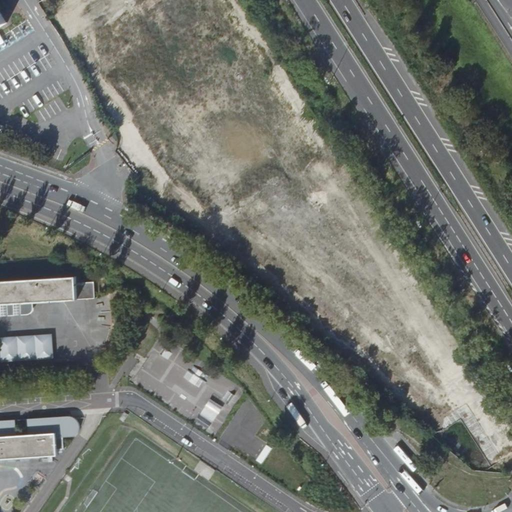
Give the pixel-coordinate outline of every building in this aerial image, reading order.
[(0,303),(33,302),(95,298),(94,281),(77,282),(77,276),(0,280),(0,303)] [(33,302),(0,303),(0,315),(28,314),(28,312),(32,308),(34,308),(33,302)] [(0,338),(1,359),(55,358),(54,333),(0,334),(0,338)] [(129,414),(124,410),(119,418),(124,421),(129,414)] [(0,458),(58,455),(58,449),(64,448),(63,437),(76,436),(78,433),(67,416),(28,418),(29,434),(16,435),(15,419),(2,420),(0,420),(0,458)]
